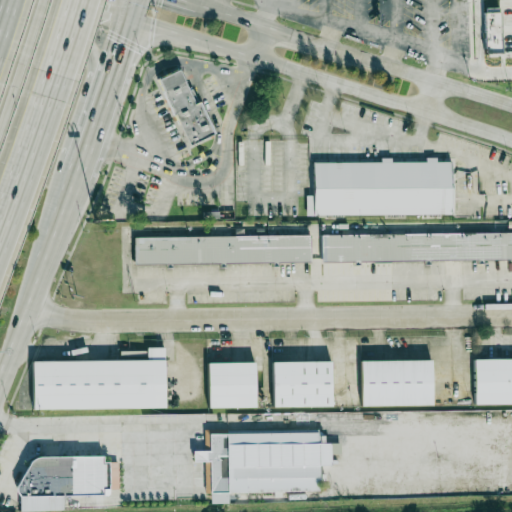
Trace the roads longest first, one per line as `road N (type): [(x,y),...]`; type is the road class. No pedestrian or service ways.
road 1 (tertiary): [(511,314),(85,320),(27,309)]
road 2 (tertiary): [(130,19),(423,106),(511,141)]
road 3 (tertiary): [(511,103),(163,0)]
road 4 (motorway): [(0,230),(55,75)]
road 5 (primary): [(109,71),(92,47),(63,29),(0,12)]
